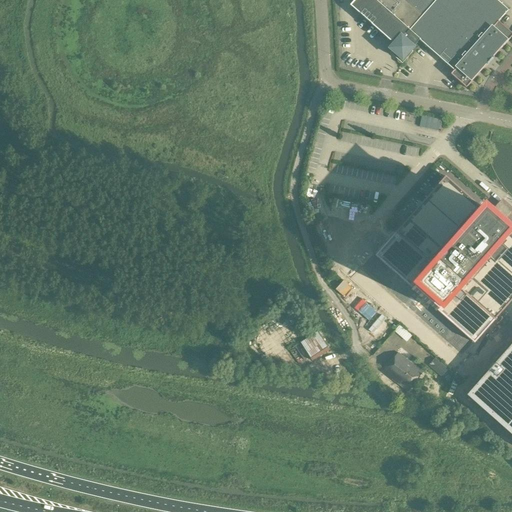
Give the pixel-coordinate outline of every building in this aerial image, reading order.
[(355,0),(350,6),(393,44),(388,49),(402,61),(414,47),(413,47),(419,40),(409,31),(436,0),(355,0)] [(508,11),(495,0),(436,0),(409,31),(419,40),(419,41),(420,41),(454,71),(450,74),(466,88),(486,65),(485,63),(490,57),(492,58),(511,36),(511,34),(498,22),(508,11)] [(337,98),(335,105),(343,107),(345,100),(337,98)] [(420,126),(440,130),(442,120),(422,115),(420,126)] [(417,208),(374,255),(419,294),(474,343),(511,300),(511,236),(506,231),(505,231),(502,228),(506,225),(500,220),(500,219),(500,218),(499,217),(499,216),(498,216),(498,215),(497,215),(496,215),(495,215),(489,210),(486,214),(483,211),(483,210),(445,177),(421,203),(419,201),(415,206),(417,208)] [(322,243),(324,250),(331,248),(329,241),(322,243)] [(312,361),(329,350),(318,333),(301,344),(312,361)] [(511,343),(465,395),(511,436),(511,343)] [(408,392),(423,372),(398,353),(383,372),(408,392)] [(447,370),(435,359),(429,366),(441,377),(447,370)]
